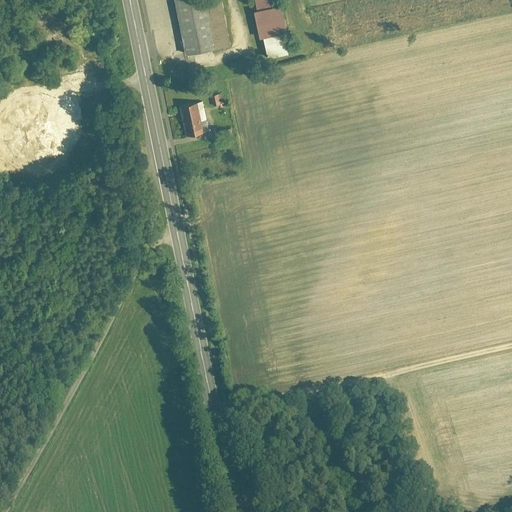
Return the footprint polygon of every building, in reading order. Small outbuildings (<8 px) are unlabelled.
[(176,0),(188,57),(236,47),(226,0),(176,0)] [(259,7),(264,37),(292,32),(287,2),(280,3),(279,0),(258,0),(260,7),(259,7)] [(268,39),(272,57),(292,53),(288,35),(268,39)] [(211,97),(213,110),(223,108),(220,95),(211,97)] [(179,108),(187,138),(204,134),(196,104),(179,108)] [(219,133),(221,141),(234,139),(233,130),(219,133)]
